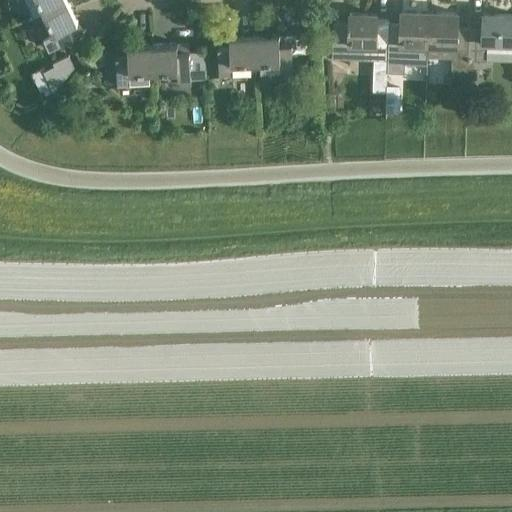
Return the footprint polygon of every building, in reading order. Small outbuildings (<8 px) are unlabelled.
[(25,0),(33,16),(66,0),(25,0)] [(49,49),(82,33),(77,22),(66,0),(33,16),(49,49)] [(427,46),(428,17),(428,12),(401,11),(401,23),(389,22),(389,19),(387,68),(387,71),(403,72),(403,68),(404,45),(427,46)] [(465,88),(467,30),(456,29),(457,13),(428,12),(428,17),(427,46),(427,58),(451,59),(450,88),(465,88)] [(350,44),(363,44),(362,60),(387,61),(387,68),(389,19),(376,19),(377,14),(349,13),(349,23),(332,22),(331,58),(349,59),(350,44)] [(511,43),(511,14),(483,14),(482,27),(467,27),(467,30),(465,88),(467,88),(467,73),(467,70),(472,70),(472,60),(487,61),(487,43),(511,43)] [(255,35),(257,70),(260,69),(260,72),(293,70),(292,51),(313,50),(312,32),(279,34),(255,35)] [(257,70),(255,35),(219,37),(221,74),(251,72),(251,70),(257,70)] [(153,44),(154,70),(158,69),(159,81),(191,80),(189,49),(177,50),(177,43),(153,44)] [(105,84),(117,83),(145,82),(149,82),(149,70),(154,70),(153,44),(115,46),(115,51),(103,51),(105,84)] [(68,55),(54,63),(55,65),(44,70),(54,93),(74,67),(68,55)]
